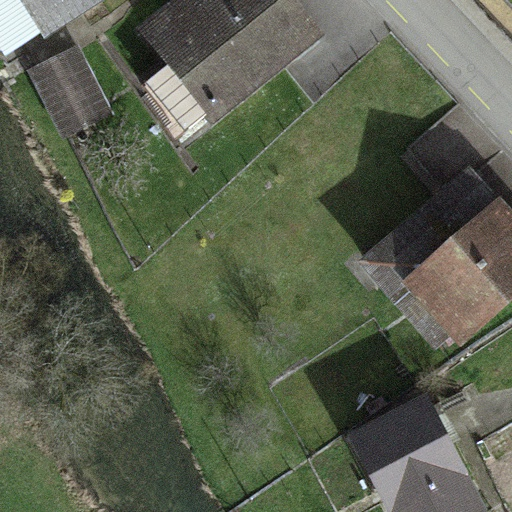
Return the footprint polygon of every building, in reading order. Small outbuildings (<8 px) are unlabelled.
[(41,32),(19,0),(0,0),(0,47),(5,55),(41,32)] [(19,0),(41,32),(89,0),(19,0)] [(186,1),(137,39),(206,127),(312,44),(277,0),(200,0),(191,7),(186,1)] [(77,47),(29,71),(61,134),(109,109),(77,47)] [(459,183),(356,273),(385,306),(399,293),(488,216),(459,183)] [(488,216),(399,293),(449,350),(511,295),(511,225),(497,209),(488,216)] [(469,511),(419,414),(353,447),(386,511),(469,511)]
